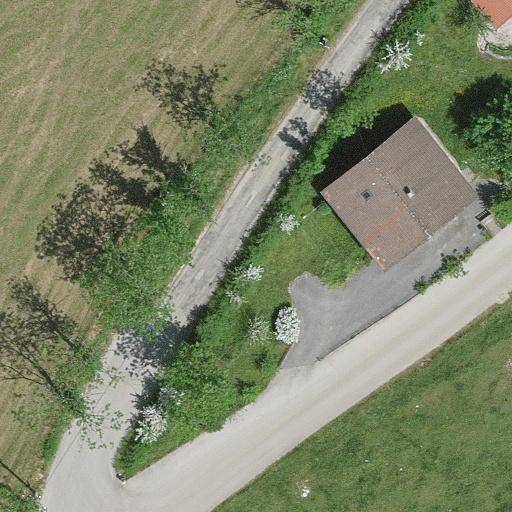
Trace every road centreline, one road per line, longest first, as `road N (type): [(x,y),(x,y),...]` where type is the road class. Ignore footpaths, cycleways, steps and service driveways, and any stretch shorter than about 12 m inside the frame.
road 1 (residential): [(399,0),(259,174),(88,455),(77,511)]
road 2 (residential): [(151,511),(236,465),(511,258)]
